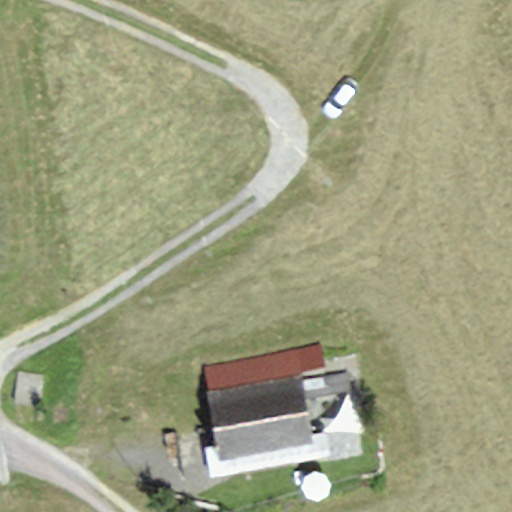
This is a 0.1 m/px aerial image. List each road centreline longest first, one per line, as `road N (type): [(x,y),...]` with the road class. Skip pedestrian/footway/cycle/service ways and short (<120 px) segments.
road 1 (track): [(0,359),(80,317),(258,194),(291,148),(290,126),(262,88),(74,0)]
road 2 (track): [(111,511),(0,433)]
